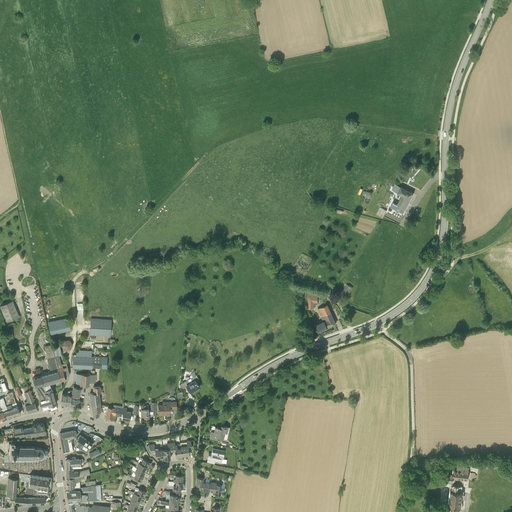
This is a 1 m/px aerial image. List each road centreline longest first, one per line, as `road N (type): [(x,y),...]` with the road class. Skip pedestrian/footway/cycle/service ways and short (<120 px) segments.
road 1 (tertiary): [(376,323),(414,295),(437,259),(448,111),(490,0)]
road 2 (tertiary): [(194,417),(292,355),(376,323)]
road 3 (unclassified): [(403,511),(411,362),(376,323)]
road 4 (tertiary): [(194,417),(153,431),(74,414),(56,422)]
